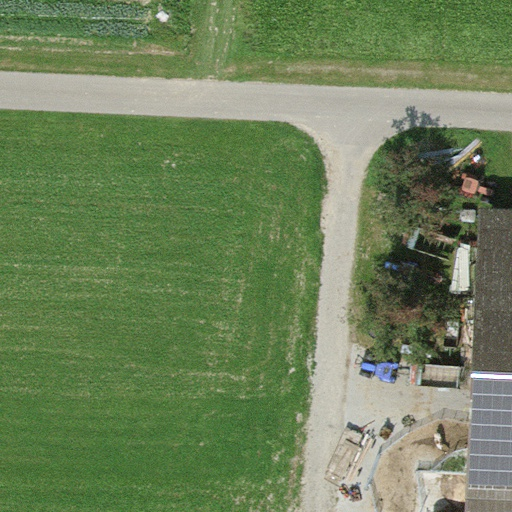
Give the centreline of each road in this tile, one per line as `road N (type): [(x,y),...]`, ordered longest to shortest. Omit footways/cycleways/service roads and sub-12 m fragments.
road 1 (unclassified): [(511,118),(0,93)]
road 2 (track): [(354,108),(324,511)]
